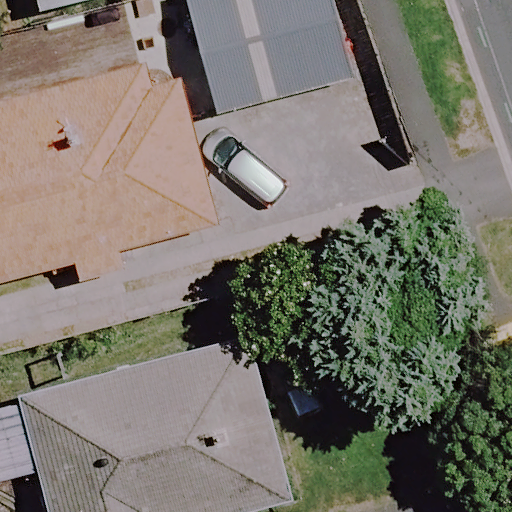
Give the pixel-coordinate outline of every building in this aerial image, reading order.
[(40,0),(45,16),(109,0),(40,0)] [(349,72),(330,0),(207,0),(233,101),(349,72)] [(0,284),(212,225),(164,56),(0,102),(0,284)] [(276,208),(254,123),(206,135),(227,220),(276,208)] [(275,511),(291,508),(243,340),(0,408),(0,488),(33,480),(42,511),(275,511)]
